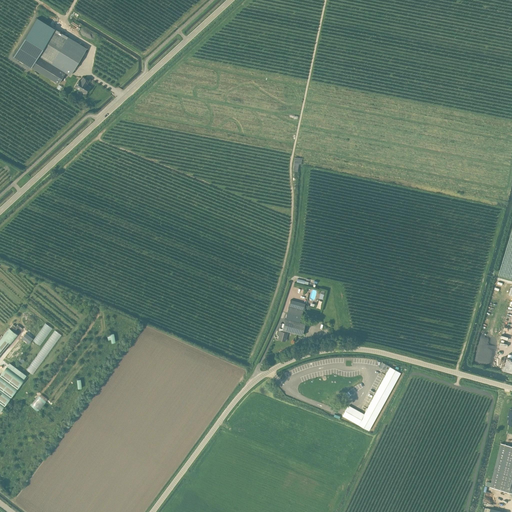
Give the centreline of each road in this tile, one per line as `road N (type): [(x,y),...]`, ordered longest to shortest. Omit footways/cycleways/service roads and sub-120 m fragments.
road 1 (unclassified): [(511,388),(365,349),(309,354),(253,382),(152,511)]
road 2 (tertiary): [(0,210),(230,0)]
